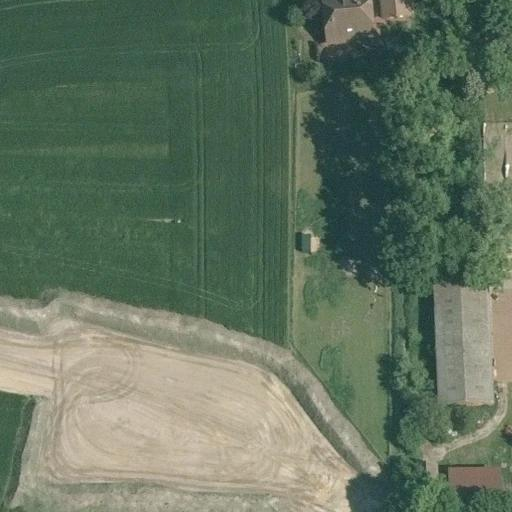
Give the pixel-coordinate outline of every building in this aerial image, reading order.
[(342,3),(326,5),(330,44),(333,46),(354,44),(356,41),(375,39),(371,0),(360,1),(358,0),(353,0),(344,1),(342,3)] [(409,0),(383,0),(385,20),(411,18),(409,0)] [(489,272),(437,275),(443,407),(495,404),(489,272)] [(437,467),(419,468),(421,500),(439,499),(437,467)] [(456,473),(456,481),(510,481),(510,473),(456,473)] [(509,501),(509,481),(457,482),(457,502),(509,501)]
